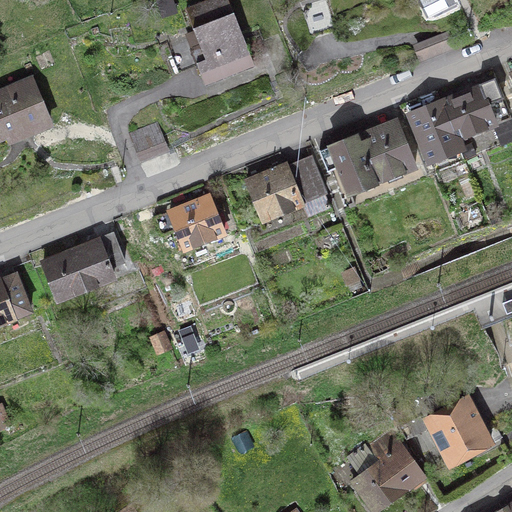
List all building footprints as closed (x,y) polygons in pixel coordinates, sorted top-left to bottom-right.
[(205,86),(254,66),(227,0),(211,0),(186,10),(196,37),(168,48),(177,71),(197,63),(205,86)] [(311,37),(334,30),(325,1),(302,8),(311,37)] [(448,33),(418,49),(424,62),(455,46),(448,33)] [(31,81),(0,93),(0,137),(24,127),(27,133),(49,124),(31,81)] [(469,92),(440,103),(456,140),(495,124),(493,120),(508,114),(496,83),(488,87),(486,82),(468,89),(469,92)] [(464,159),(460,149),(440,103),(410,115),(429,162),(452,153),(456,162),(464,159)] [(415,167),(396,120),(319,151),(327,171),(338,167),(349,194),(415,167)] [(168,149),(157,123),(143,129),(154,154),(168,149)] [(154,154),(143,129),(129,134),(139,160),(154,154)] [(310,216),(330,208),(313,164),(297,171),(296,168),(289,171),(284,163),(273,167),(274,170),(246,181),(262,221),(302,205),(307,207),(310,216)] [(215,212),(222,209),(216,196),(209,198),(206,194),(195,199),(196,201),(155,218),(161,234),(176,228),(184,250),(224,234),(215,212)] [(113,235),(43,263),(57,300),(113,278),(109,268),(124,262),(113,235)] [(0,323),(30,311),(15,274),(0,280),(0,323)] [(511,303),(503,307),(507,315),(511,312),(511,303)] [(164,333),(152,338),(157,352),(170,347),(164,333)] [(485,432),(466,397),(427,418),(451,465),(502,437),(496,427),(485,432)] [(414,419),(405,402),(391,410),(406,440),(427,429),(420,416),(414,419)] [(352,481),(374,511),(424,476),(390,431),(370,445),(381,461),(379,462),(365,443),(346,457),(359,476),(352,481)] [(134,511),(149,503),(139,485),(113,502),(119,511),(134,511)] [(422,511),(417,502),(401,511),(422,511)] [(511,511),(511,503),(497,511),(511,511)]
